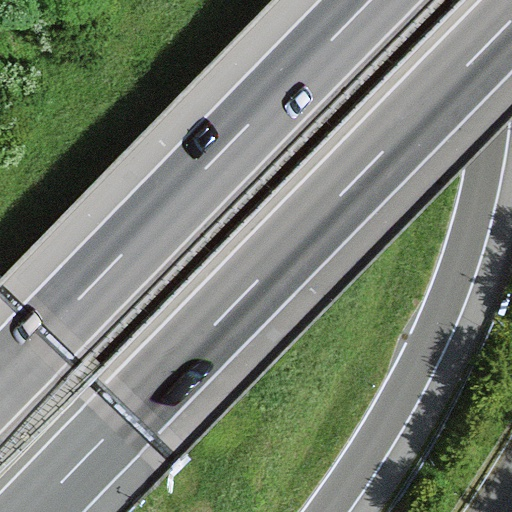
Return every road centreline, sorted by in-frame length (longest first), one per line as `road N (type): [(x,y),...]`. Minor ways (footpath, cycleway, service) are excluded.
road 1 (motorway): [(32,511),(511,21)]
road 2 (motorway): [(328,511),(408,383),(455,280),(483,175),(486,0)]
road 3 (motorway): [(371,0),(0,379)]
